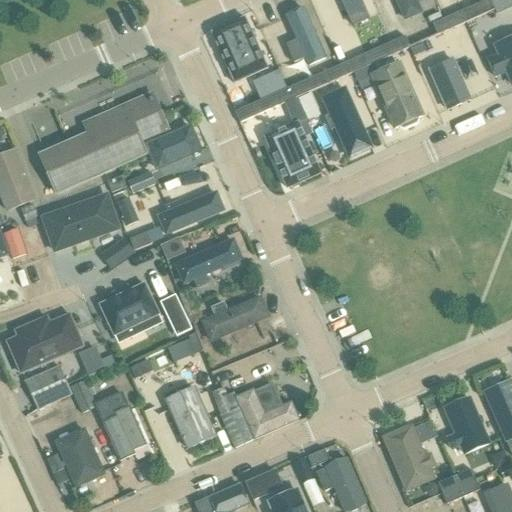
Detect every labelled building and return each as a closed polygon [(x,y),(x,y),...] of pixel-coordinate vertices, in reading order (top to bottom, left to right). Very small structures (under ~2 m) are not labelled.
[(322,15),(317,18),(309,0),(291,0),(315,51),(329,44),(320,24),(325,22),(322,15)] [(323,0),(342,40),(370,28),(356,0),(323,0)] [(397,0),(406,20),(422,13),(417,2),(422,0),(397,0)] [(462,13),(467,24),(496,12),(491,0),(463,13),(462,13)] [(511,0),(491,0),(496,12),(497,11),(499,15),(511,8),(511,0)] [(435,25),(434,25),(439,37),(467,24),(462,13),(443,21),(435,25)] [(279,22),(295,59),(308,53),(292,16),(279,22)] [(245,20),(213,34),(235,83),(267,69),(245,20)] [(378,50),(383,61),(411,49),(412,49),(407,38),(378,50)] [(511,40),(491,50),(511,93),(511,92),(511,40)] [(412,51),(416,58),(427,53),(424,46),(412,51)] [(378,50),(349,63),(354,74),(383,61),(378,50)] [(426,74),(446,117),(471,105),(451,62),(426,74)] [(349,63),(321,76),(326,87),(354,74),(349,63)] [(392,137),(425,121),(398,65),(365,81),(392,137)] [(293,88),(292,89),(297,100),(298,99),(326,87),(321,76),(293,88)] [(292,89),(264,101),(269,112),(297,100),(292,89)] [(344,93),(320,104),(349,164),(372,154),(344,93)] [(89,135),(41,157),(57,196),(63,193),(121,167),(146,156),(142,146),(170,133),(153,95),(85,125),(89,135)] [(300,100),(309,122),(321,117),(312,95),(300,100)] [(264,101),(235,114),(239,123),(240,125),(241,125),(269,112),(264,101)] [(299,125),(266,140),(288,190),(321,175),(299,125)] [(148,147),(158,171),(201,152),(191,128),(148,147)] [(0,158),(0,192),(7,212),(35,202),(16,153),(0,158)] [(128,184),(133,196),(156,187),(151,175),(128,184)] [(126,190),(121,178),(108,184),(112,195),(126,190)] [(167,236),(224,212),(217,195),(180,210),(178,204),(168,208),(170,214),(160,218),(167,236)] [(44,220),(56,253),(119,230),(108,197),(44,220)] [(117,205),(127,227),(139,222),(129,200),(117,205)] [(22,212),(27,224),(38,219),(34,207),(22,212)] [(20,230),(4,235),(13,261),(28,255),(20,230)] [(0,232),(0,231),(0,260),(9,257),(0,232)] [(152,246),(147,234),(130,241),(133,250),(134,253),(152,246)] [(125,242),(102,257),(112,271),(134,255),(125,242)] [(199,290),(210,285),(206,276),(242,261),(234,243),(177,267),(185,285),(195,281),(199,290)] [(144,325),(147,332),(162,325),(145,290),(101,310),(114,339),(144,325)] [(191,291),(179,296),(189,319),(201,314),(191,291)] [(191,329),(176,297),(161,304),(176,336),(191,329)] [(212,343),(269,318),(261,300),(229,314),(225,305),(223,305),(213,310),(217,319),(204,325),(212,343)] [(9,346),(23,376),(82,350),(68,320),(9,346)] [(153,373),(148,362),(131,370),(136,381),(153,373)] [(37,411),(72,396),(61,368),(25,383),(37,411)] [(71,388),(82,415),(97,409),(86,382),(71,388)] [(511,383),(486,394),(507,442),(508,442),(511,451),(511,383)] [(493,447),(466,385),(435,399),(462,461),(493,447)] [(255,442),(234,393),(227,396),(224,390),(213,394),(212,394),(227,432),(228,436),(235,451),(236,450),(255,442)] [(194,409),(185,413),(181,406),(164,414),(184,460),(202,452),(190,425),(199,421),(194,409)] [(385,421),(412,483),(444,469),(416,407),(385,421)] [(308,458),(313,470),(330,462),(325,451),(308,458)] [(294,464),(303,484),(313,479),(310,473),(305,461),(304,460),(294,464)] [(511,474),(509,468),(500,471),(504,480),(511,477),(511,474)] [(366,511),(348,469),(316,483),(329,511),(366,511)] [(53,476),(58,488),(70,482),(66,470),(53,476)] [(471,471),(455,478),(459,488),(462,487),(476,481),(471,471)] [(254,502),(279,491),(283,489),(276,472),(247,485),(254,502)] [(455,478),(438,485),(443,496),(459,488),(455,478)] [(462,487),(459,488),(464,499),(480,492),(476,481),(462,487)] [(215,511),(233,511),(248,506),(240,488),(211,500),(215,511)] [(459,488),(443,496),(447,506),(464,499),(459,488)] [(268,504),(272,511),(306,511),(298,491),(268,504)] [(511,511),(511,491),(481,505),(484,511),(511,511)]
